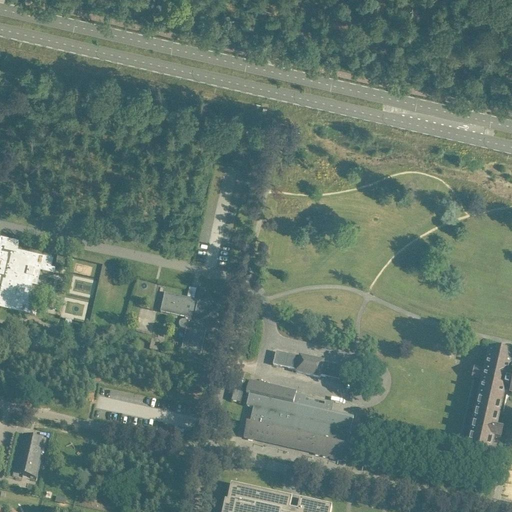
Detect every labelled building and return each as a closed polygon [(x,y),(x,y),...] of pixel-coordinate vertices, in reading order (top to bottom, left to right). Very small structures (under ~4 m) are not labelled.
[(0,308),(35,316),(37,307),(41,308),(42,303),(28,300),(33,280),(37,281),(40,271),(41,272),(54,274),(55,269),(51,268),(53,259),(43,257),(17,251),(19,242),(1,238),(0,240),(0,250),(1,251),(0,254),(0,308)] [(194,300),(164,293),(160,312),(185,318),(185,321),(183,321),(182,321),(181,321),(180,322),(179,323),(179,324),(179,325),(179,326),(180,327),(180,328),(181,328),(182,329),(186,329),(181,350),(200,354),(206,329),(206,328),(201,321),(218,310),(207,293),(197,290),(197,286),(194,300)] [(152,340),(149,350),(157,351),(160,341),(152,340)] [(511,357),(490,352),(485,373),(475,370),(473,379),(476,380),(468,419),(474,421),(471,431),(465,429),(463,439),(469,440),(468,449),(490,454),(493,440),(500,441),(502,432),(495,431),(503,395),(511,396),(511,369),(509,369),(511,357)] [(329,365),(323,364),(323,362),(299,356),(299,358),(276,353),(273,366),(292,370),(291,372),(320,379),(320,377),(326,378),(329,365)] [(255,437),(266,439),(266,440),(273,442),(273,441),(314,450),(313,454),(315,455),(315,456),(319,457),(319,455),(323,456),(323,457),(327,458),(327,457),(330,458),(330,459),(334,460),(334,459),(338,460),(337,461),(341,462),(341,461),(346,462),(349,448),(346,447),(353,418),(324,411),(325,407),(290,399),(291,395),(252,386),(252,382),(249,381),(246,395),(249,395),(246,407),(253,409),(249,425),(246,425),(243,438),(248,439),(248,440),(252,441),(252,440),(254,441),(255,437)] [(18,453),(13,473),(37,479),(41,458),(40,458),(44,440),(23,435),(19,453),(18,453)] [(225,501),(222,511),(330,511),(332,508),(331,508),(331,507),(300,500),(297,511),(289,510),(292,499),(231,485),(231,486),(227,502),(225,501)]
